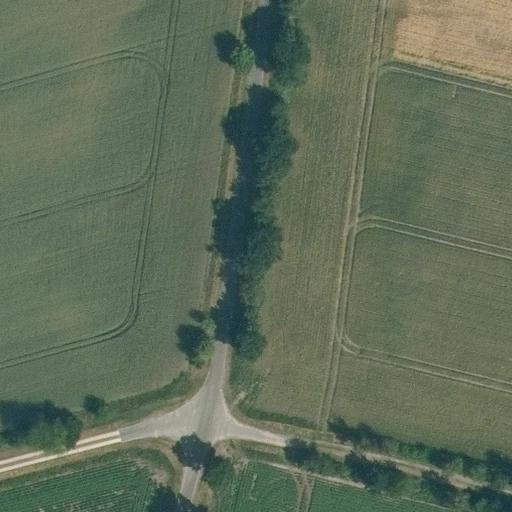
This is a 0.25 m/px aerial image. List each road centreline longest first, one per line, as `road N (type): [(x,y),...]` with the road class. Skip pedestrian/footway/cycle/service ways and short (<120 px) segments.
road 1 (unclassified): [(205,421),(265,0)]
road 2 (unclassified): [(205,421),(511,495)]
road 3 (unclassified): [(0,466),(155,425),(205,421)]
